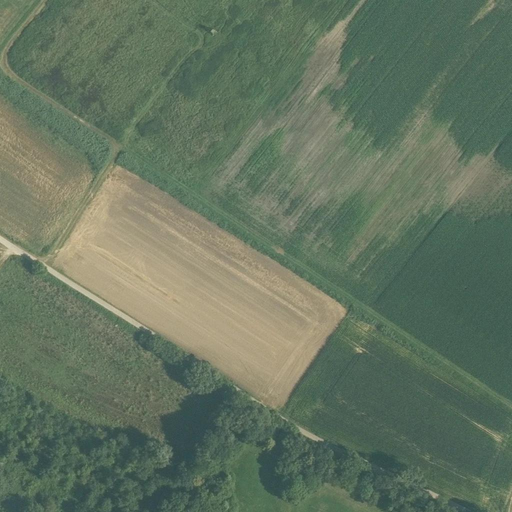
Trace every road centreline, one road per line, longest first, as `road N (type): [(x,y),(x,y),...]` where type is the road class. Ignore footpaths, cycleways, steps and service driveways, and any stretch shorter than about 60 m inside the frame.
road 1 (track): [(0,65),(511,404)]
road 2 (track): [(458,511),(291,430),(0,243)]
road 3 (track): [(48,273),(129,154)]
